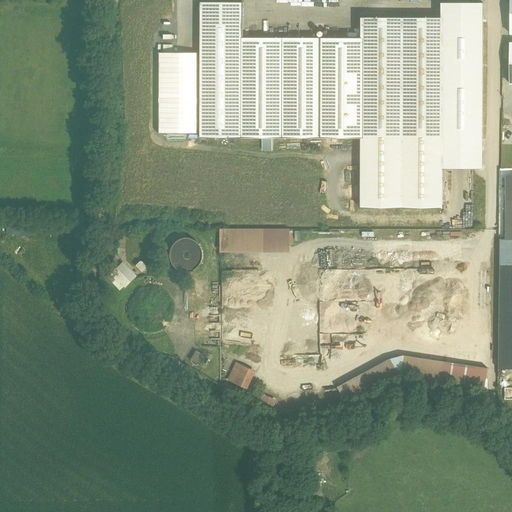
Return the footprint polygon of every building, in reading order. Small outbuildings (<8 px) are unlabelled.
[(244,38),(244,2),(202,2),(201,50),(201,133),(201,138),(243,138),(243,38),(244,38)] [(444,18),(444,169),(485,168),(486,2),(444,2),(444,18)] [(444,18),(362,18),(362,38),(364,38),(363,140),(361,214),(444,213),(444,169),(444,18)] [(244,38),(243,38),(243,138),(363,140),(364,38),(362,38),(244,38)] [(201,50),(160,52),(160,134),(201,133),(201,50)] [(6,235),(37,236),(38,228),(7,227),(6,235)] [(222,228),(222,252),(292,252),(292,228),(222,228)] [(203,261),(204,255),(202,248),(199,242),(193,239),(186,238),(180,239),(174,243),(170,249),(169,255),(171,262),(175,268),(180,271),(187,272),(194,271),(199,267),(203,261)] [(511,240),(506,241),(499,241),(499,369),(511,368),(511,240)] [(114,244),(106,243),(105,254),(113,255),(114,244)] [(136,265),(142,272),(147,267),(141,260),(136,265)] [(130,282),(117,270),(112,276),(124,288),(130,282)] [(196,351),(191,360),(200,365),(205,356),(196,351)] [(488,368),(405,356),(401,378),(485,391),(488,368)] [(239,364),(231,381),(243,386),(251,369),(239,364)]
